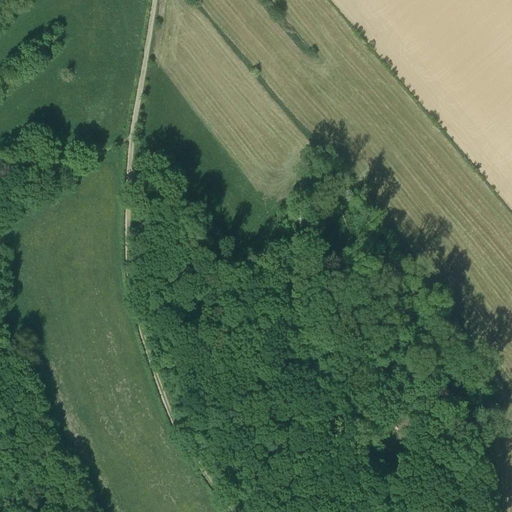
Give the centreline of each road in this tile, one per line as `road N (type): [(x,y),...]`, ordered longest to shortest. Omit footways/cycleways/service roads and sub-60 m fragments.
road 1 (track): [(128,274),(130,138),(154,0)]
road 2 (track): [(230,511),(171,417),(128,274)]
road 3 (track): [(130,138),(82,165),(29,181),(0,203)]
road 4 (track): [(203,470),(213,454),(276,447),(327,430)]
